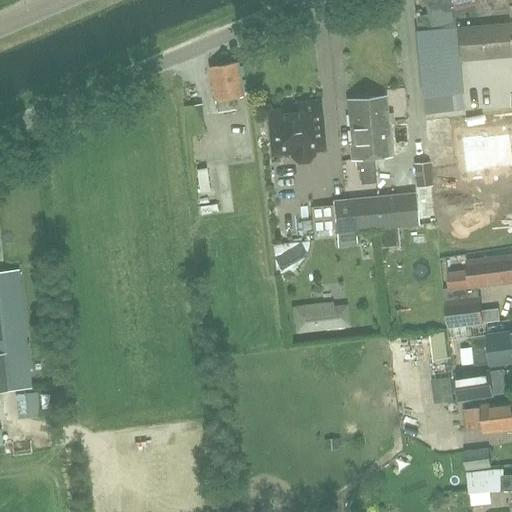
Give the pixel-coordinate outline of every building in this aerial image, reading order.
[(451,0),(423,0),(432,29),(453,24),(450,10),(454,9),(451,0)] [(456,20),(456,28),(469,16),(479,14),(479,15),(509,8),(509,7),(511,6),(511,0),(451,0),(454,9),(456,20)] [(511,53),(511,36),(511,23),(509,8),(479,15),(479,14),(469,16),(456,28),(418,31),(424,99),(462,94),(459,57),(473,57),(511,53)] [(232,97),(243,95),(238,63),(209,68),(214,100),(216,99),(218,112),(234,110),(232,97)] [(374,158),(390,156),(384,97),(347,100),(353,160),(355,159),(356,170),(359,169),(361,184),(376,183),(374,158)] [(299,163),(307,162),(313,156),(313,152),(323,151),(319,103),(297,105),(297,110),(291,111),(275,113),(273,116),(272,116),(269,120),(270,138),(275,142),(278,144),(290,143),(291,146),(292,157),(299,163)] [(187,135),(205,133),(201,104),(184,106),(187,135)] [(449,161),(446,135),(445,120),(427,122),(431,163),(449,161)] [(511,167),(508,135),(481,138),(481,136),(459,138),(463,174),(482,172),(482,170),(511,167)] [(416,188),(432,186),(430,162),(414,164),(416,188)] [(218,195),(218,171),(208,171),(207,195),(218,195)] [(336,234),(419,226),(415,192),(333,200),(336,234)] [(226,205),(210,208),(212,219),(228,216),(226,205)] [(511,255),(467,262),(468,272),(448,274),(450,289),(470,286),(471,287),(511,281),(511,255)] [(0,391),(32,388),(27,341),(19,269),(0,271),(0,391)] [(449,327),(477,323),(483,322),(480,299),(446,303),(449,327)] [(296,334),(350,327),(348,304),(333,306),(333,302),(291,307),(293,324),(294,323),(296,334)] [(476,366),(491,364),(511,361),(511,332),(488,335),(488,337),(473,338),(474,352),(476,366)] [(440,335),(442,368),(457,367),(455,334),(440,335)] [(503,387),(511,385),(511,370),(500,373),(503,387)] [(492,395),(489,371),(453,375),(456,399),(492,395)] [(47,393),(26,394),(28,421),(49,420),(47,393)] [(482,406),(484,420),(485,432),(501,430),(501,431),(511,429),(511,402),(498,404),(482,406)] [(503,446),(489,448),(489,447),(464,451),(466,471),(491,468),(491,467),(506,466),(503,446)] [(511,476),(503,476),(503,469),(490,470),(467,473),(470,493),(492,491),(502,491),(502,490),(511,490),(511,476)]
